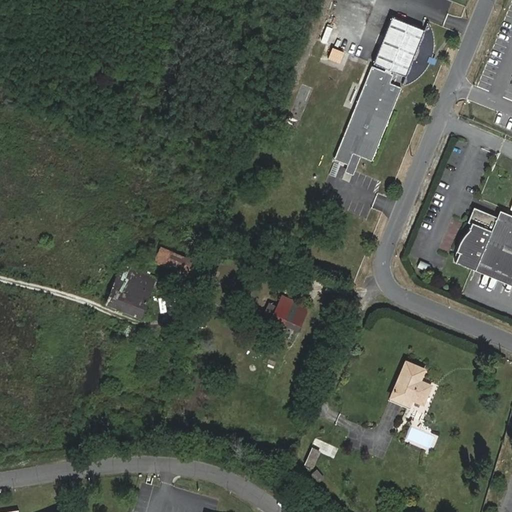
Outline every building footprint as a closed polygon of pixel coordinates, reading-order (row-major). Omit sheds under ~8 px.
[(418,60),(423,53),(425,47),(427,38),(427,27),(426,17),(424,12),(422,18),(388,6),(369,52),(382,57),(404,66),(400,75),(404,73),(412,67),(418,60)] [(381,60),(368,55),(329,147),(342,153),(343,153),(348,142),(356,145),(367,150),(397,77),(386,72),(390,64),(387,63),(388,60),(382,57),(381,60)] [(356,145),(348,142),(343,153),(342,153),(339,160),(349,164),(356,145)] [(511,226),(496,220),(473,211),(466,227),(470,229),(466,240),(468,242),(466,246),(458,243),(458,251),(456,258),(456,265),(475,273),(478,267),(511,281),(511,226)] [(511,219),(499,214),(496,220),(511,226),(511,219)] [(153,262),(207,285),(213,269),(159,246),(153,262)] [(290,261),(286,269),(293,272),(295,274),(299,265),(290,261)] [(123,265),(107,303),(138,317),(154,278),(123,265)] [(293,272),(286,269),(283,277),(290,280),(293,272)] [(279,301),(270,321),(281,326),(284,319),(297,325),(303,312),(279,301)] [(281,326),(270,321),(267,328),(278,333),(281,326)] [(403,362),(389,397),(407,404),(409,400),(421,404),(428,385),(417,380),(422,369),(403,362)] [(311,468),(320,450),(311,446),(302,464),(311,468)]
